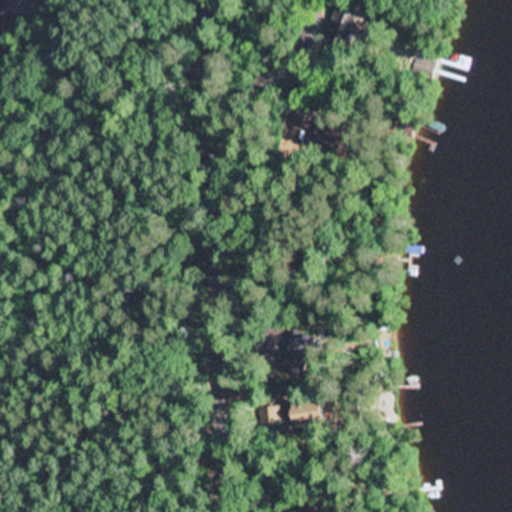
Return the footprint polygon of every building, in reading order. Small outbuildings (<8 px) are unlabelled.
[(38,0),(37,16),(16,14),(10,13),(11,8),(11,0),(38,0)] [(355,40),(351,49),(332,41),(327,39),(328,37),(340,6),(355,13),(364,17),(355,40)] [(49,60),(43,65),(38,60),(37,59),(44,54),(49,60)] [(438,62),(433,80),(413,75),(417,57),(438,62)] [(278,85),(262,97),(251,82),(266,70),(278,85)] [(320,110),(315,129),(295,123),(298,114),(300,104),(307,106),(320,110)] [(419,118),(413,137),(393,131),(399,111),(419,118)] [(353,143),(351,151),(317,140),(324,118),(354,128),(358,129),(353,143)] [(314,353),(306,377),(285,369),(292,351),(293,347),(291,346),(298,330),(320,338),(314,353)] [(331,421),(299,427),(297,415),(294,402),(312,399),(326,396),(331,421)] [(278,493),(264,496),(260,479),(274,476),(278,493)] [(332,476),(340,511),(327,511),(326,506),(324,506),(318,479),(332,476)]
